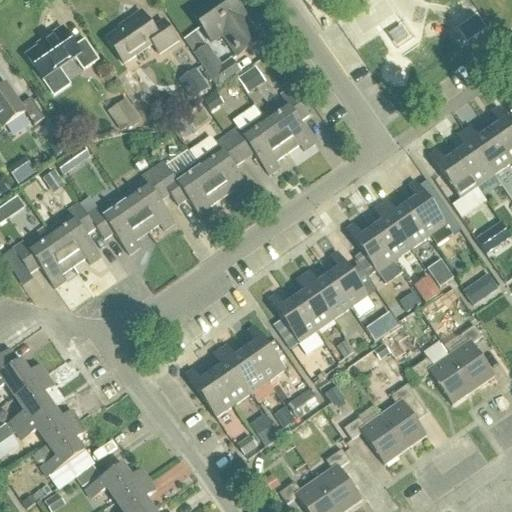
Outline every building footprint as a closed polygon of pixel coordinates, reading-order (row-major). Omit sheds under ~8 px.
[(212,46),(223,38),(237,59),(259,44),(236,11),(239,8),(232,0),(217,0),(192,18),(212,46)] [(129,25),(106,41),(124,67),(153,47),(159,57),(178,44),(164,23),(153,31),(141,14),(128,23),(129,25)] [(36,48),(38,50),(26,59),(42,83),(74,61),(83,74),(98,63),(84,43),(74,49),(62,30),(36,48)] [(197,59),(194,62),(214,93),(243,75),(233,60),(223,67),(210,46),(207,48),(197,33),(185,41),(197,59)] [(31,102),(21,109),(6,86),(0,89),(0,124),(4,130),(25,115),(34,129),(44,122),(31,102)] [(284,105),(261,121),(286,157),(299,149),(304,155),(314,147),(299,125),(308,119),(289,90),(278,97),(284,105)] [(130,101),(109,114),(122,134),(143,121),(130,101)] [(173,120),(182,134),(208,115),(199,102),(173,120)] [(261,103),(238,117),(245,127),(267,113),(261,103)] [(488,134),(510,167),(511,165),(511,131),(498,110),(490,116),(498,127),(488,134)] [(236,131),(225,139),(242,164),(253,157),(268,179),(280,171),(275,165),(286,157),(261,121),(240,136),(236,131)] [(463,135),(493,179),(510,167),(488,134),(478,141),(470,130),(463,135)] [(453,158),(476,191),(493,179),(463,135),(456,140),(464,151),(453,158)] [(218,151),(196,167),(221,203),(233,194),(237,201),(248,194),(233,171),(242,164),(225,139),(215,147),(218,151)] [(428,159),(459,202),(476,191),(453,158),(444,164),(436,154),(428,159)] [(71,172),(64,162),(55,168),(63,178),(71,172)] [(171,177),(159,185),(169,198),(177,210),(187,203),(202,225),(213,218),(209,211),(221,203),(196,167),(174,182),(171,177)] [(0,198),(11,192),(0,173),(0,198)] [(43,182),(53,196),(65,188),(54,173),(43,182)] [(145,185),(122,201),(147,237),(160,229),(163,234),(174,226),(160,205),(169,198),(159,185),(152,174),(142,180),(145,185)] [(405,209),(428,241),(445,229),(415,185),(408,190),(415,202),(405,209)] [(98,211),(86,219),(95,232),(104,244),(114,237),(128,258),(140,251),(136,245),(147,237),(122,201),(101,216),(98,211)] [(380,209),(411,253),(428,241),(405,209),(396,215),(387,204),(380,209)] [(49,234),(74,271),(86,263),(90,269),(101,261),(86,239),(95,232),(86,219),(78,208),(68,215),(71,219),(49,234)] [(371,233),(394,265),(411,253),(380,209),(374,214),(381,225),(371,233)] [(0,211),(0,230),(11,223),(3,210),(0,211)] [(500,226),(475,244),(486,259),(511,241),(500,226)] [(375,275),(376,277),(394,265),(371,233),(361,240),(353,228),(346,233),(361,255),(375,275)] [(40,271),(55,293),(66,285),(62,279),(74,271),(49,234),(27,250),(23,245),(12,253),(30,278),(40,271)] [(327,279),(350,312),(367,300),(365,297),(351,276),(337,255),(330,261),(337,272),(327,279)] [(361,255),(353,261),(360,271),(367,281),(375,275),(361,255)] [(351,276),(365,297),(374,291),(360,271),(351,276)] [(302,280),(333,324),(350,312),(327,279),(317,286),(310,275),(302,280)] [(413,288),(427,309),(442,298),(428,278),(413,288)] [(293,303),(316,336),(333,324),(302,280),(295,285),(303,296),(293,303)] [(466,294),(464,296),(473,309),(488,299),(478,286),(466,294)] [(414,296),(400,305),(406,315),(421,306),(414,296)] [(267,304),(298,348),(316,336),(293,303),(283,309),(275,298),(267,304)] [(366,332),(374,345),(398,329),(389,316),(366,332)] [(244,354),(267,385),(284,373),(254,329),(246,335),(255,347),(244,354)] [(449,360),(473,394),(494,379),(472,347),(482,340),(474,329),(458,340),(464,349),(449,360)] [(436,363),(452,353),(444,340),(428,350),(436,363)] [(335,349),(342,361),(352,354),(344,343),(335,349)] [(382,346),(372,353),(379,363),(389,356),(382,346)] [(219,354),(250,397),(267,385),(244,354),(235,361),(226,349),(219,354)] [(0,391),(6,387),(15,401),(47,379),(40,368),(29,376),(22,365),(23,365),(21,363),(18,365),(9,353),(0,359),(0,391)] [(210,378),(233,409),(250,397),(219,354),(213,358),(221,370),(210,378)] [(430,377),(452,409),(473,394),(449,360),(433,370),(427,362),(411,372),(419,384),(430,377)] [(185,378),(215,422),(233,409),(210,378),(201,384),(192,372),(185,378)] [(9,425),(15,435),(53,409),(44,397),(55,390),(47,379),(15,401),(25,414),(9,425)] [(381,419),(405,454),(426,439),(404,407),(414,400),(406,388),(390,399),(396,408),(381,419)] [(288,409),(297,422),(297,423),(320,407),(310,394),(288,409)] [(38,433),(47,447),(79,424),(72,414),(61,421),(53,409),(15,435),(22,444),(38,433)] [(362,436),(384,468),(405,454),(381,419),(365,430),(359,421),(344,432),(351,444),(362,436)] [(41,471),(47,481),(49,479),(85,455),(83,452),(83,453),(76,442),(86,435),(79,424),(47,447),(56,460),(41,471)] [(279,442),(276,437),(268,426),(256,435),(267,451),(279,442)] [(12,440),(0,448),(0,463),(19,451),(12,440)] [(257,450),(251,442),(238,450),(244,459),(257,450)] [(316,484),(336,511),(349,511),(362,504),(339,471),(349,464),(341,453),(326,464),(332,473),(316,484)] [(76,480),(93,469),(94,468),(85,455),(49,479),(58,493),(76,480)] [(107,492),(117,505),(149,483),(141,472),(131,480),(124,470),(124,469),(123,467),(85,493),(92,503),(107,492)] [(100,479),(93,469),(76,480),(83,490),(100,479)] [(153,511),(146,501),(156,494),(149,483),(117,505),(121,511),(153,511)] [(297,501),(304,511),(336,511),(316,484),(301,494),(295,486),(279,497),(287,508),(297,501)]
